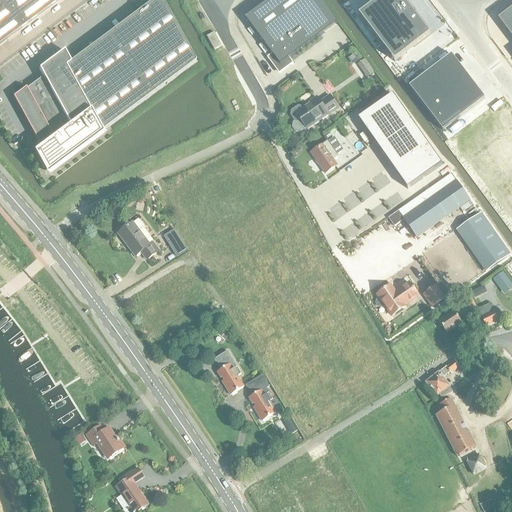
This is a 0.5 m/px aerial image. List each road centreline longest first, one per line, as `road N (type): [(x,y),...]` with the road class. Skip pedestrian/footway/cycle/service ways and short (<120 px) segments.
road 1 (tertiary): [(227,495),(125,344),(0,187)]
road 2 (unclassified): [(227,495),(445,357),(508,337)]
road 3 (unknown): [(127,0),(10,86)]
road 4 (unclassified): [(263,120),(263,105),(210,7)]
